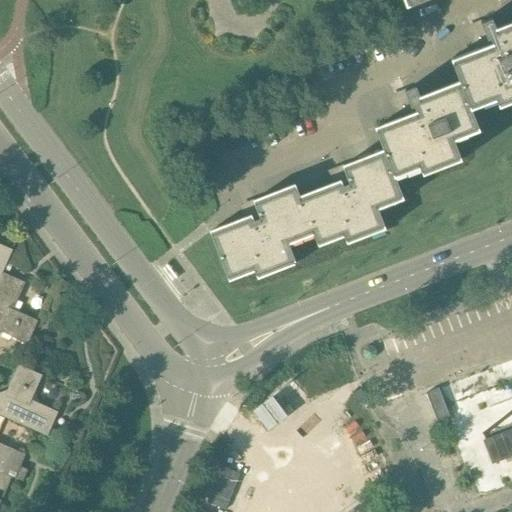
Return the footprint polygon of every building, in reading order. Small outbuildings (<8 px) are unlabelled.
[(511,21),(497,27),(493,17),(481,21),(484,29),(477,32),(483,47),(453,59),(461,81),(462,81),(472,109),(497,100),(500,107),(511,102),(511,21)] [(481,132),(472,109),(462,81),(461,81),(420,97),(417,88),(406,92),(409,99),(401,102),(406,117),(377,128),(385,151),(386,151),(391,163),(396,178),(422,169),(424,175),(462,161),(455,141),(481,132)] [(405,200),(396,178),(391,163),(386,151),(385,151),(344,167),(346,172),(338,175),(340,181),(301,196),(300,196),(315,235),(315,236),(319,247),(345,238),(348,244),(386,229),(379,210),(405,200)] [(290,245),(315,236),(315,235),(300,196),(301,196),(296,185),(255,201),(257,206),(249,209),(251,216),(211,231),(230,281),(256,271),(258,279),(297,264),(290,245)] [(0,278),(3,272),(3,273),(4,270),(8,262),(13,250),(0,244),(0,278)] [(13,265),(8,262),(4,270),(9,272),(13,265)] [(0,331),(29,344),(39,321),(14,309),(26,283),(3,273),(3,272),(0,278),(0,331)] [(0,414),(37,430),(49,436),(59,412),(32,400),(43,376),(19,365),(4,401),(0,399),(0,414)] [(438,388),(425,394),(435,420),(449,415),(438,388)] [(0,442),(0,415),(0,414),(0,470),(24,481),(29,469),(21,466),(26,454),(0,442)] [(511,425),(479,436),(488,467),(470,473),(476,494),(511,482),(511,425)] [(73,431),(70,438),(76,440),(79,434),(73,431)]
